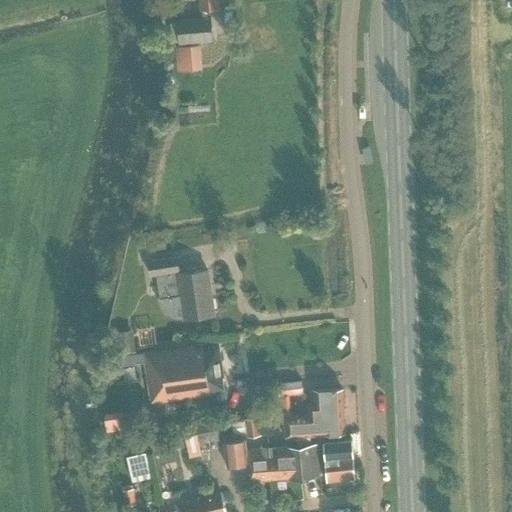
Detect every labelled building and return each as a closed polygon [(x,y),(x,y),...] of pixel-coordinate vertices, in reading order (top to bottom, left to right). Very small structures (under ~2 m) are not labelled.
[(176,21),(179,44),(213,40),(211,17),(207,18),(207,10),(220,8),(218,0),(198,0),(200,11),(201,11),(202,19),(176,21)] [(179,76),(203,75),(202,48),(178,49),(179,76)] [(150,275),(156,274),(160,298),(162,307),(163,309),(165,312),(170,315),(174,318),(178,319),(182,319),(214,315),(212,305),(207,270),(178,275),(177,271),(178,271),(176,257),(147,261),(150,275)] [(115,342),(115,343),(116,353),(135,351),(134,341),(134,340),(115,342)] [(225,393),(224,379),(226,378),(219,340),(137,353),(139,362),(144,362),(151,404),(225,393)] [(303,393),(301,380),(277,383),(279,396),(303,393)] [(286,436),(344,434),(342,389),(313,391),(314,409),(310,409),(311,414),(283,416),(286,436)] [(107,430),(127,430),(127,412),(106,413),(107,430)] [(244,419),(247,437),(262,435),(259,417),(244,419)] [(183,422),(184,443),(218,439),(216,419),(183,422)] [(324,441),(327,481),(355,478),(352,439),(324,441)] [(247,450),(246,440),(223,443),(225,467),(247,465),(247,481),(271,479),(268,448),(247,450)] [(316,444),(268,448),(271,479),(319,475),(316,444)] [(150,472),(145,453),(134,455),(131,456),(136,475),(150,472)] [(123,491),(126,507),(138,505),(135,489),(123,491)] [(225,511),(221,492),(198,498),(198,499),(176,504),(178,511),(176,511),(168,511),(163,511),(225,511)]
